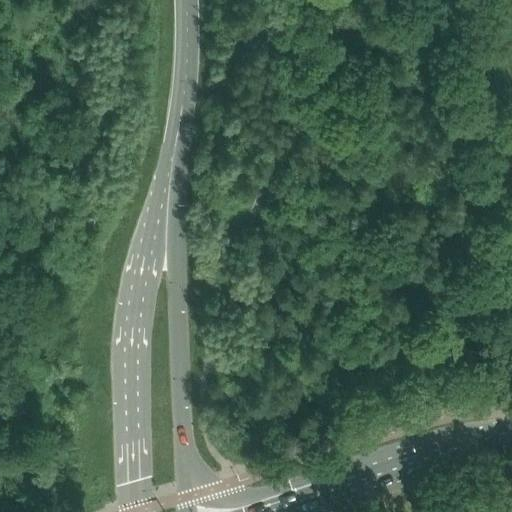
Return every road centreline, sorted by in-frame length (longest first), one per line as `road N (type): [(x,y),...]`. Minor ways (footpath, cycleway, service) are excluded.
road 1 (unclassified): [(176,148),(133,322),(134,511)]
road 2 (unclassified): [(182,511),(176,148)]
road 3 (secondary): [(511,429),(261,511)]
road 4 (unclassified): [(176,148),(186,0)]
